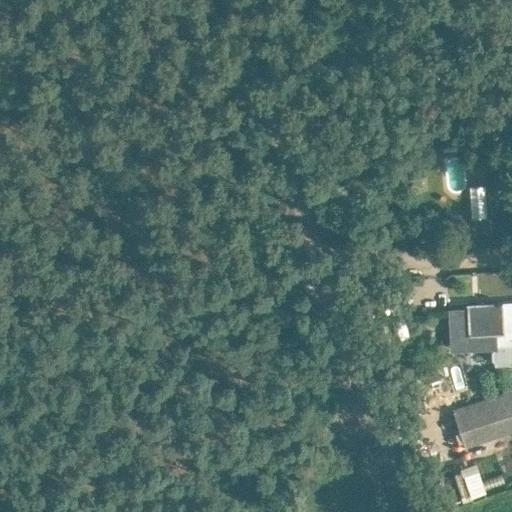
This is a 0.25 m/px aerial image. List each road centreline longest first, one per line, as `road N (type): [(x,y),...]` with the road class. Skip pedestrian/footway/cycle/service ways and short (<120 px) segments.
road 1 (track): [(229,0),(413,511)]
road 2 (unknown): [(325,257),(511,266)]
road 3 (track): [(3,0),(17,88),(0,134)]
